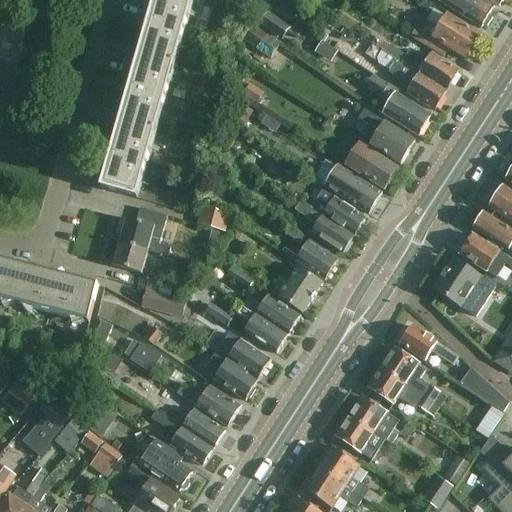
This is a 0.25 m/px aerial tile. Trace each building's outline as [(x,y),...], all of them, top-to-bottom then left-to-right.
[(193,0),(155,0),(102,190),(137,200),(193,0)] [(308,6),(299,1),(297,0),(284,0),(280,6),(300,19),(308,6)] [(479,0),(433,0),(481,29),(483,25),(487,28),(491,21),(487,18),(494,8),(479,0)] [(293,24),(297,18),(276,5),(272,11),(293,24)] [(465,61),(479,39),(432,10),(426,23),(421,20),(410,39),(443,59),(448,51),(465,61)] [(290,29),(268,13),(259,25),(281,42),(290,29)] [(279,47),(253,30),(244,43),(270,60),(279,47)] [(382,50),(378,58),(378,62),(390,70),(388,72),(399,79),(400,78),(409,83),(412,77),(414,78),(416,74),(419,76),(407,96),(434,113),(448,91),(420,74),(417,72),(403,63),(382,50)] [(408,54),(403,63),(417,72),(420,74),(448,91),(459,73),(431,56),(426,65),(408,54)] [(418,138),(431,117),(385,89),(387,87),(372,77),(365,89),(389,104),(382,115),(418,138)] [(263,94),(249,85),(242,96),(256,105),(263,94)] [(251,113),(237,104),(225,123),(239,132),(251,113)] [(401,165),(415,143),(365,110),(359,120),(369,126),(380,134),(372,147),(401,165)] [(267,117),(262,125),(275,134),(280,126),(267,117)] [(165,125),(158,152),(172,155),(179,128),(165,125)] [(219,145),(228,151),(236,140),(227,134),(219,145)] [(384,193),(398,171),(358,147),(345,168),(384,193)] [(211,172),(223,179),(233,162),(221,155),(211,172)] [(369,216),(382,196),(326,160),(313,180),(341,198),(369,216)] [(186,179),(183,190),(193,192),(196,181),(186,179)] [(492,206),(490,210),(511,223),(511,193),(504,188),(498,198),(495,198),(491,204),(492,206)] [(317,203),(311,211),(354,238),(365,220),(323,193),(317,203)] [(202,202),(197,226),(225,234),(228,218),(202,202)] [(354,238),(311,211),(301,205),(295,213),(317,227),(312,236),(343,255),(354,238)] [(126,221),(120,243),(147,252),(147,251),(168,257),(171,249),(159,246),(167,218),(139,210),(136,223),(126,221)] [(164,236),(181,240),(187,216),(170,212),(164,236)] [(511,254),(511,231),(485,214),(474,230),(511,254)] [(290,227),(285,235),(299,243),(303,236),(290,227)] [(212,232),(208,244),(216,246),(219,235),(212,232)] [(461,255),(460,257),(496,280),(505,266),(511,270),(511,258),(501,251),(499,254),(473,237),(467,246),(463,246),(460,251),(461,255)] [(140,274),(147,252),(120,243),(113,267),(140,274)] [(324,281),(337,262),(308,243),(298,259),(285,250),(282,254),(324,281)] [(0,301),(18,306),(28,268),(5,263),(0,261),(0,301)] [(434,291),(461,309),(474,316),(476,318),(496,289),(481,279),(454,261),(434,291)] [(288,284),(279,297),(303,313),(322,285),(297,269),(297,270),(290,266),(281,279),(288,284)] [(28,268),(18,306),(41,312),(64,317),(88,324),(94,303),(93,302),(97,286),(73,280),(51,274),(28,268)] [(254,283),(231,268),(226,277),(248,291),(254,283)] [(148,283),(145,291),(158,295),(160,287),(148,283)] [(158,295),(145,291),(140,308),(181,320),(186,303),(158,295)] [(504,315),(511,303),(511,299),(502,292),(492,306),(504,315)] [(248,299),(243,306),(288,336),(299,318),(267,297),(261,307),(248,299)] [(205,314),(227,328),(232,320),(210,306),(205,314)] [(288,336),(243,306),(237,315),(250,324),(243,333),(276,354),(288,336)] [(167,329),(158,322),(143,340),(153,347),(167,329)] [(103,323),(95,340),(106,345),(113,328),(103,323)] [(431,355),(452,369),(458,359),(413,329),(410,332),(406,332),(401,339),(402,344),(401,347),(426,363),(431,355)] [(226,339),(217,354),(258,381),(271,361),(229,335),(226,339)] [(141,345),(130,362),(144,371),(155,355),(141,345)] [(103,349),(99,354),(109,360),(112,355),(103,349)] [(393,351),(381,370),(423,397),(433,404),(439,395),(420,382),(426,372),(419,368),(393,351)] [(245,402),(258,381),(217,354),(209,365),(203,375),(245,402)] [(27,356),(24,365),(34,368),(36,359),(27,356)] [(381,370),(368,390),(393,406),(398,399),(415,411),(417,409),(426,415),(433,404),(423,397),(381,370)] [(502,415),(508,405),(471,371),(461,388),(502,415)] [(15,384),(6,396),(27,410),(35,397),(15,384)] [(182,389),(177,396),(228,427),(240,407),(206,385),(198,399),(182,389)] [(51,397),(40,411),(52,421),(62,429),(73,416),(64,409),(51,397)] [(362,399),(349,418),(375,435),(386,442),(398,423),(387,416),(362,399)] [(158,401),(152,409),(166,418),(172,410),(158,401)] [(101,416),(85,404),(74,419),(89,431),(101,416)] [(174,413),(170,420),(213,449),(224,432),(192,411),(186,421),(174,413)] [(349,418),(335,438),(371,462),(385,441),(375,435),(349,418)] [(201,467),(213,449),(170,420),(164,429),(176,437),(170,446),(201,467)] [(60,438),(74,449),(86,434),(73,423),(60,438)] [(104,445),(89,435),(81,446),(96,456),(104,445)] [(491,438),(480,455),(485,460),(499,446),(491,438)] [(24,448),(14,439),(1,454),(11,462),(24,448)] [(186,480),(191,473),(179,465),(181,463),(176,460),(177,457),(156,443),(140,467),(179,492),(180,491),(185,491),(189,485),(186,480)] [(120,457),(105,446),(97,458),(113,468),(120,457)] [(499,511),(511,498),(511,458),(503,449),(482,470),(500,488),(488,501),(499,511)] [(324,462),(318,471),(345,489),(362,501),(363,500),(368,492),(351,480),(359,468),(331,450),(330,453),(327,451),(321,460),(324,462)] [(51,465),(60,473),(69,462),(59,454),(51,465)] [(458,456),(444,477),(456,485),(470,464),(458,456)] [(152,511),(153,510),(155,511),(174,511),(175,511),(174,508),(179,501),(153,484),(155,480),(134,465),(128,476),(136,481),(137,479),(150,488),(134,511),(152,511)] [(0,468),(0,501),(15,479),(0,468)] [(345,489),(318,471),(312,480),(309,478),(303,487),(306,489),(304,492),(331,510),(340,498),(356,509),(362,501),(345,489)] [(440,479),(425,501),(438,511),(450,494),(453,488),(440,479)] [(0,511),(23,511),(28,506),(32,499),(39,489),(33,484),(26,494),(19,489),(13,498),(9,495),(0,508),(0,511)] [(47,494),(39,489),(32,499),(28,506),(23,511),(50,511),(51,511),(40,503),(47,494)] [(368,492),(363,500),(372,506),(377,498),(368,492)] [(99,511),(121,511),(98,497),(91,507),(99,511)] [(511,511),(511,498),(499,511),(498,511),(511,511)] [(289,511),(315,511),(298,500),(296,503),(293,501),(287,511),(289,511)]
